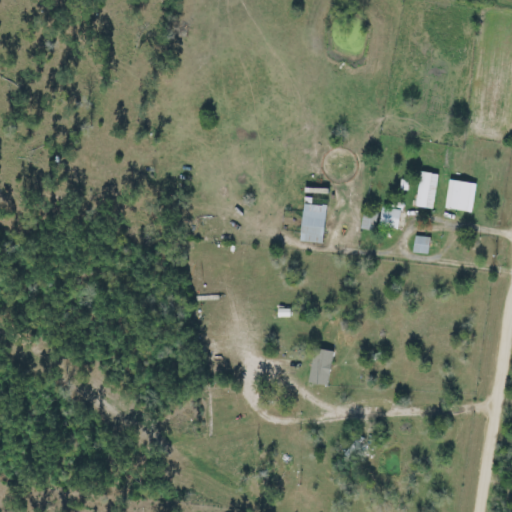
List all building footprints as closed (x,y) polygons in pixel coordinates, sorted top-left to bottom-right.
[(438,176),(421,172),(414,207),(431,210),(438,176)] [(471,214),(476,185),(449,180),(444,209),(471,214)] [(326,207),(309,205),(309,199),(304,198),(298,242),(321,245),(326,207)] [(396,230),(398,210),(380,208),(378,228),(396,230)] [(430,239),(414,236),(412,253),(427,255),(430,239)] [(307,384),(325,388),(332,353),(314,349),(307,384)]
